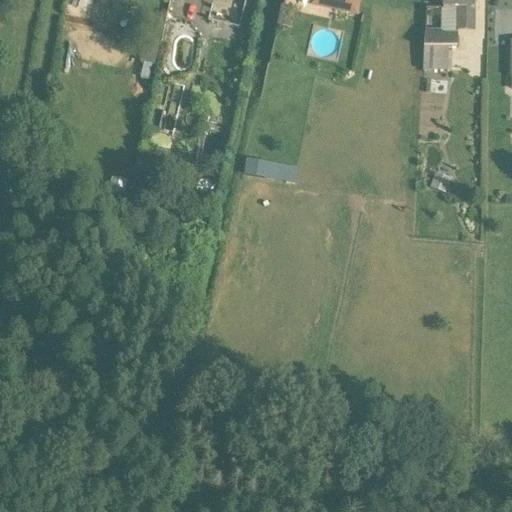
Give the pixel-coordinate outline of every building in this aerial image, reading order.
[(238,20),(244,0),(210,0),(207,12),(238,20)] [(355,0),(323,0),(339,3),(338,6),(349,8),(349,6),(354,7),(355,0)] [(474,5),(456,4),(456,24),(457,24),(474,25),(474,5)] [(443,27),(425,26),(424,40),(442,41),(443,27)] [(442,41),(424,40),(423,52),(447,53),(447,41),(442,41)] [(447,53),(423,52),(423,61),(446,62),(447,53)] [(291,170),(292,155),(247,152),(246,168),(291,170)] [(460,190),(445,184),(439,199),(453,204),(460,190)]
